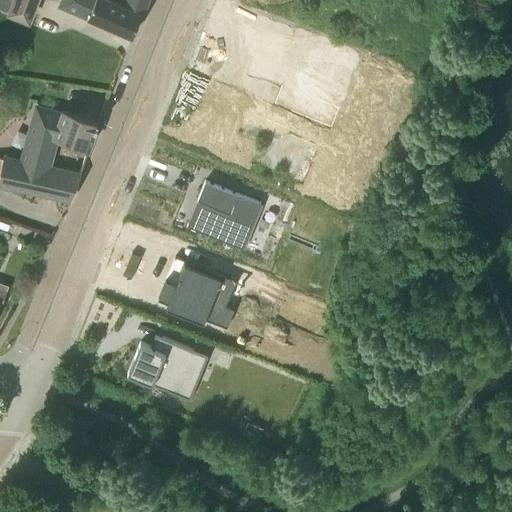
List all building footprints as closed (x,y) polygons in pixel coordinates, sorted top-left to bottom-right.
[(5,0),(13,3),(10,11),(29,19),(36,0),(5,0)] [(133,34),(145,0),(123,0),(121,6),(106,0),(64,0),(63,4),(133,34)] [(30,146),(55,152),(59,135),(90,146),(99,121),(72,112),(72,114),(39,106),(30,146)] [(55,152),(30,146),(26,162),(0,156),(0,182),(72,198),(80,174),(52,168),(55,152)] [(175,224),(165,248),(202,263),(212,239),(209,238),(221,209),(190,196),(178,225),(175,224)] [(141,340),(128,373),(191,397),(199,377),(185,372),(195,348),(163,335),(158,347),(141,340)] [(243,433),(259,440),(263,427),(247,421),(243,433)]
